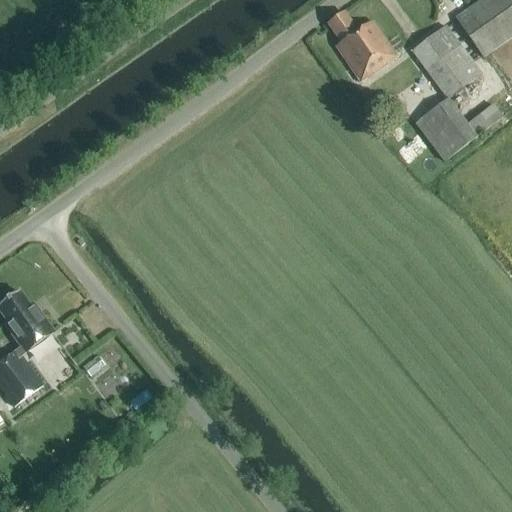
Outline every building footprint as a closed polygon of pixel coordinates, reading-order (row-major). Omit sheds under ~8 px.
[(483,59),(511,38),(511,0),(483,0),(455,20),(483,59)] [(357,33),(344,14),(327,26),(340,44),(335,48),(360,84),(397,59),(372,23),(357,33)] [(467,125),(449,100),(481,76),(445,28),(411,53),(447,102),(415,125),(443,163),(502,119),(493,106),(467,125)] [(29,308),(19,293),(0,306),(0,313),(8,324),(4,326),(22,350),(0,366),(0,389),(16,410),(44,388),(22,359),(54,334),(32,306),(29,308)] [(56,487),(73,473),(65,463),(48,477),(56,487)]
